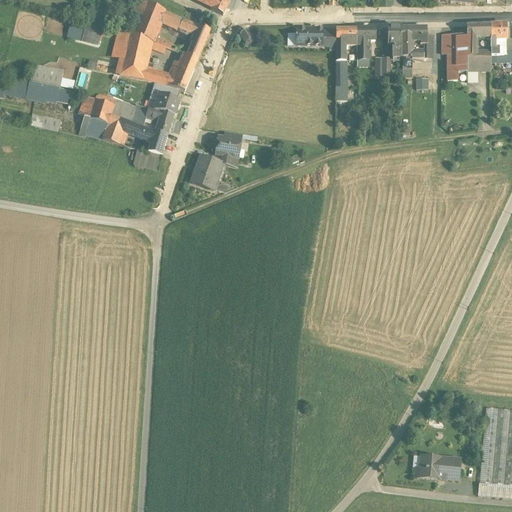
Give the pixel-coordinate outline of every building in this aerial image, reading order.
[(210,0),(187,0),(222,16),(229,0),(218,0),(217,3),(210,0)] [(165,13),(138,1),(133,14),(142,18),(135,37),(152,44),(154,40),(161,24),(165,13)] [(102,14),(94,12),(91,24),(99,26),(102,14)] [(188,24),(165,13),(161,24),(184,34),(188,24)] [(104,32),(72,23),(67,40),(99,48),(104,32)] [(210,33),(193,27),(194,25),(188,24),(184,34),(192,37),(189,45),(192,47),(188,58),(198,62),(210,33)] [(506,26),(490,27),(490,42),(507,42),(506,26)] [(490,27),(466,28),(466,34),(466,36),(466,38),(467,38),(467,55),(475,55),(475,40),(490,40),(490,27)] [(252,38),(245,30),(239,35),(245,43),(249,45),(252,43),(252,38)] [(401,40),(401,30),(388,30),(388,47),(392,47),(392,60),(401,60),(401,40)] [(426,30),(401,30),(401,40),(402,40),(402,59),(412,58),(412,54),(412,40),(426,40),(426,30)] [(323,32),(297,31),(296,39),(296,40),(296,48),(322,48),(322,34),(323,34),(323,32)] [(356,31),(335,32),(335,34),(335,41),(336,41),(336,58),(345,58),(345,41),(357,41),(356,31)] [(375,31),(357,31),(357,56),(366,56),(367,45),(369,45),(369,42),(375,42),(375,31)] [(323,34),(322,34),(322,48),(335,48),(335,41),(335,34),(323,34)] [(152,44),(135,37),(128,36),(119,78),(131,80),(143,82),(152,85),(166,88),(170,80),(151,74),(145,72),(146,66),(150,52),(150,51),(152,44)] [(466,38),(441,38),(441,56),(447,56),(447,82),(457,82),(457,74),(466,74),(466,67),(466,55),(467,55),(467,38),(466,38)] [(176,48),(154,40),(152,44),(166,50),(174,53),(176,48)] [(412,54),(412,58),(412,61),(424,61),(424,58),(431,58),(432,40),(426,40),(426,54),(412,54)] [(152,44),(150,51),(163,56),(166,50),(152,44)] [(467,55),(466,55),(466,67),(490,67),(490,65),(490,58),(490,55),(486,55),(475,55),(467,55)] [(181,66),(176,65),(170,80),(166,88),(166,89),(180,93),(184,94),(198,62),(188,58),(185,57),(181,66)] [(345,58),(336,58),(336,67),(335,67),(335,104),(347,104),(347,64),(345,63),(345,59),(345,58)] [(374,78),(382,78),(382,60),(373,60),(374,78)] [(390,60),(382,60),(382,61),(382,71),(382,78),(390,78),(390,60)] [(96,64),(89,63),(88,72),(95,73),(96,64)] [(33,69),(30,85),(60,91),(63,75),(33,69)] [(63,75),(60,91),(74,93),(77,81),(79,74),(67,71),(66,75),(63,75)] [(402,72),(401,80),(411,80),(410,72),(402,72)] [(428,90),(427,80),(415,80),(415,91),(428,90)] [(29,85),(7,81),(6,87),(4,97),(26,102),(30,85),(29,85)] [(77,81),(74,93),(77,94),(81,95),(85,83),(77,81)] [(60,91),(30,85),(26,102),(44,106),(45,104),(56,106),(56,105),(67,107),(67,106),(68,106),(69,101),(75,102),(77,94),(74,93),(60,91)] [(180,93),(166,89),(166,88),(155,85),(149,102),(157,104),(154,113),(174,117),(174,118),(175,118),(180,102),(177,102),(180,93)] [(116,102),(97,98),(95,104),(114,109),(116,102)] [(80,118),(89,121),(95,104),(86,101),(80,118)] [(114,109),(95,104),(87,129),(84,137),(85,138),(102,143),(105,135),(108,127),(111,118),(114,109)] [(141,115),(137,126),(144,128),(147,119),(146,119),(150,112),(142,110),(141,115)] [(174,117),(150,112),(146,119),(147,119),(159,123),(159,124),(162,124),(158,136),(167,140),(174,118),(174,117)] [(42,120),(33,118),(31,128),(40,130),(42,120)] [(111,118),(108,127),(135,139),(139,129),(111,118)] [(60,123),(42,120),(40,130),(58,133),(60,123)] [(158,136),(139,129),(135,139),(149,144),(151,147),(148,155),(161,159),(167,140),(158,136)] [(241,137),(225,134),(224,141),(240,144),(241,137)] [(121,141),(105,135),(102,143),(118,147),(119,147),(121,141)] [(224,141),(218,140),(215,156),(238,160),(240,144),(224,141)] [(157,172),(161,159),(148,155),(141,153),(138,167),(157,172)] [(238,160),(215,156),(214,163),(222,166),(236,169),(238,160)] [(296,158),(289,160),(291,166),(298,163),(296,158)] [(214,163),(200,159),(191,185),(213,193),(222,166),(214,163)] [(511,412),(485,410),(478,498),(511,501),(511,412)] [(440,460),(421,459),(420,471),(416,471),(415,481),(437,482),(458,483),(460,463),(440,462),(440,460)]
